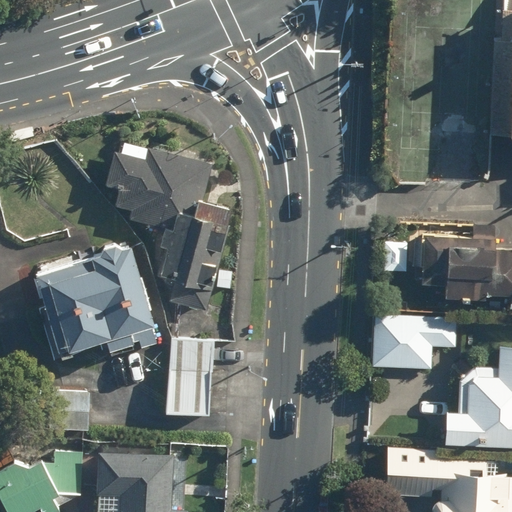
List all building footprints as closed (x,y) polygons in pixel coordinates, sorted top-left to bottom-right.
[(511,1),(510,1),(508,29),(501,29),(495,121),(511,122),(511,1)] [(221,157),(122,136),(113,178),(124,180),(120,200),(136,204),(134,213),(169,220),(166,236),(175,238),(168,272),(210,280),(218,241),(230,243),(238,203),(213,197),(221,157)] [(511,236),(429,230),(426,280),(448,281),(447,292),(495,295),(496,285),(511,286),(511,236)] [(142,235),(39,261),(62,353),(108,341),(111,352),(162,339),(157,316),(162,315),(142,235)] [(462,341),(464,316),(382,310),(378,361),(435,365),(437,339),(462,341)] [(217,334),(173,333),(170,409),(214,410),(217,334)] [(511,357),(506,357),(506,363),(478,362),(465,374),(464,405),(454,405),(453,437),(511,438),(511,357)] [(95,388),(52,387),(51,425),(94,427),(95,388)] [(86,489),(88,446),(49,446),(0,475),(0,483),(17,511),(19,511),(43,498),(51,511),(71,500),(64,489),(86,489)] [(102,489),(107,489),(106,511),(191,511),(192,505),(176,504),(179,449),(104,446),(102,489)] [(511,511),(511,452),(395,446),(393,481),(438,484),(436,511),(511,511)]
